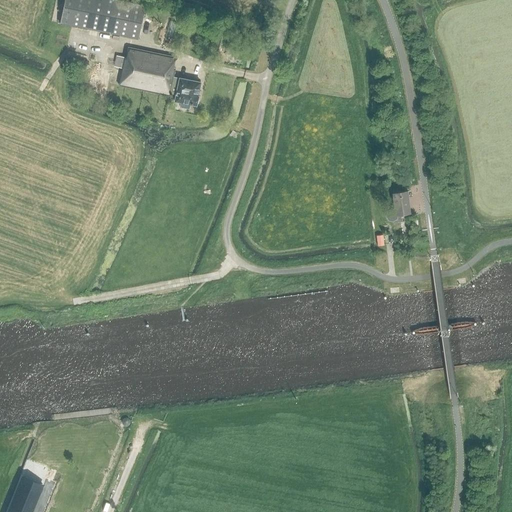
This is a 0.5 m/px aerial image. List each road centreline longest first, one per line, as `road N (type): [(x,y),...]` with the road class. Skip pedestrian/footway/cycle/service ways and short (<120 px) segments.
road 1 (unclassified): [(292,0),(227,222),(235,257),(265,272),(350,265),(398,280),(456,271),(511,241)]
road 2 (track): [(235,257),(215,276),(81,301)]
